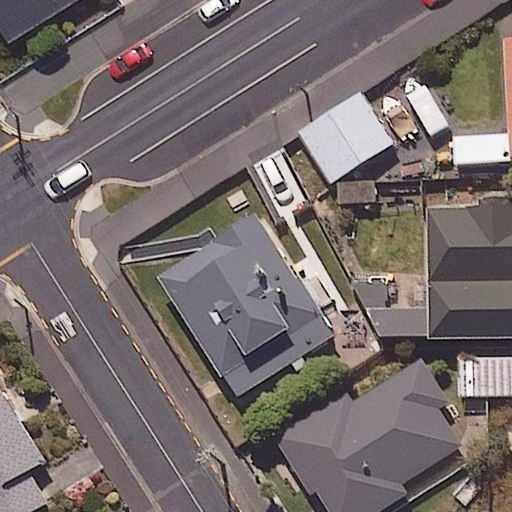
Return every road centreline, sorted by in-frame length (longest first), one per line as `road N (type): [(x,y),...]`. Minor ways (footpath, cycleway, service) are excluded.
road 1 (residential): [(327,0),(6,202)]
road 2 (residential): [(203,511),(6,202)]
